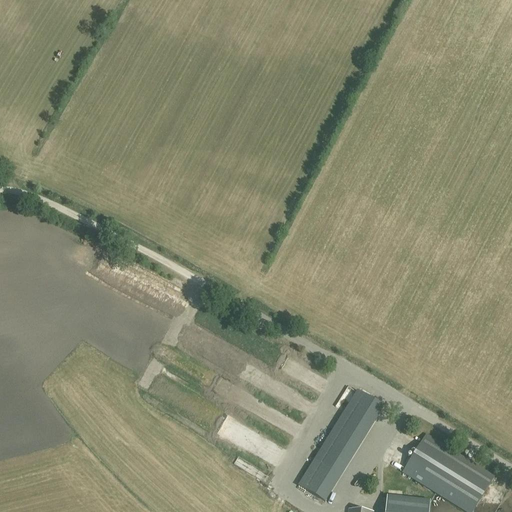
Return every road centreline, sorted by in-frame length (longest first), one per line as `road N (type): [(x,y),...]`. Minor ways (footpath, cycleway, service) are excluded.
road 1 (track): [(0,188),(44,199),(122,238),(402,401)]
road 2 (unclassified): [(511,469),(402,401)]
